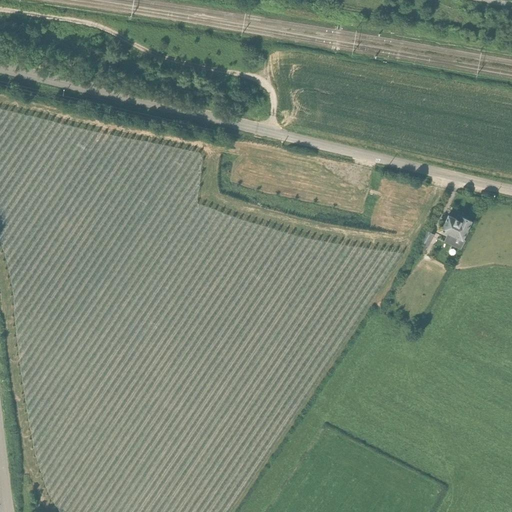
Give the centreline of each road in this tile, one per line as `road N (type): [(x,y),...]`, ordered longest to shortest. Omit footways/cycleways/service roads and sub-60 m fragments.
road 1 (tertiary): [(0,68),(511,191)]
road 2 (track): [(0,10),(92,23),(162,57),(256,79),(271,94),(271,133)]
